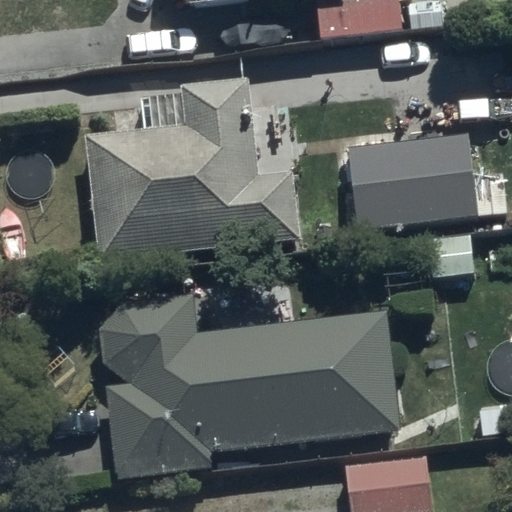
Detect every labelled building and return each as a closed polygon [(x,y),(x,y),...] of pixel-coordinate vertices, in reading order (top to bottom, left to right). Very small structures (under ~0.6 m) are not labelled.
[(189,0),(192,21),(320,9),(324,55),(404,47),(400,1),(414,0),(189,0)] [(251,96),(142,107),(145,144),(89,150),(102,278),(304,257),(297,188),(261,191),(251,96)] [(472,150),(351,164),(360,248),(482,234),(472,150)] [(195,311),(103,320),(121,491),(216,482),(214,467),(400,448),(388,328),(198,347),(195,311)] [(431,511),(427,470),(350,478),(353,511),(431,511)]
